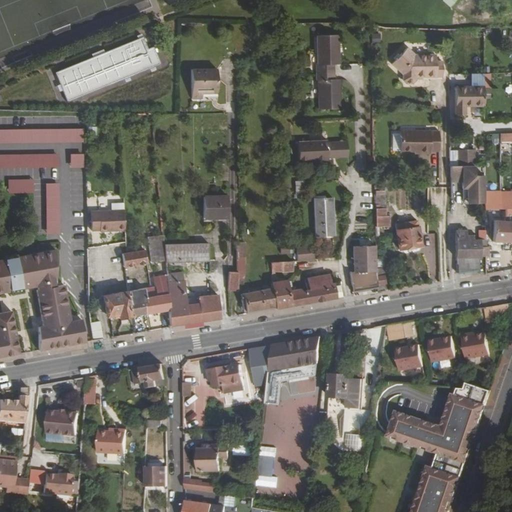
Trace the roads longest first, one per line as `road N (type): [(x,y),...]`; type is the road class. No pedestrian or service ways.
road 1 (tertiary): [(174,345),(511,286)]
road 2 (tertiary): [(0,376),(174,345)]
road 3 (residential): [(176,511),(174,345)]
road 4 (residential): [(465,511),(511,371)]
